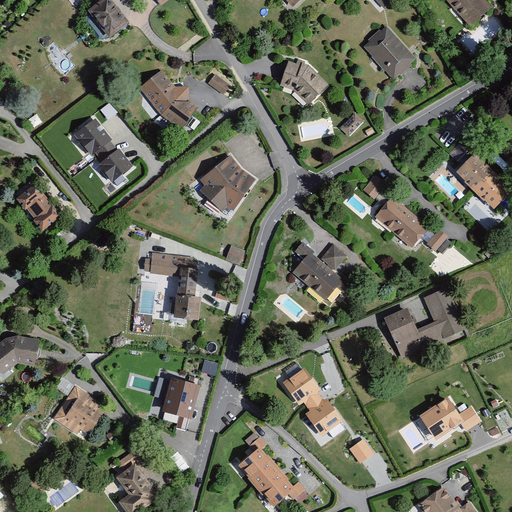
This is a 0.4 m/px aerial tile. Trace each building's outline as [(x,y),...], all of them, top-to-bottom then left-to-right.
[(111,0),(109,0),(90,14),(109,42),(130,28),(111,0)] [(282,0),(291,10),(303,0),(282,0)] [(485,0),(448,0),(471,25),(492,7),(485,0)] [(385,27),(363,48),(396,81),(417,60),(385,27)] [(311,109),(328,86),(295,62),(279,85),(311,109)] [(199,111),(163,72),(140,94),(176,132),(199,111)] [(215,73),(209,81),(224,92),(230,84),(215,73)] [(355,111),(342,126),(350,134),(364,120),(355,111)] [(96,120),(75,137),(115,187),(136,169),(96,120)] [(372,127),(365,131),(368,136),(374,132),(372,127)] [(461,144),(450,153),(457,161),(468,151),(461,144)] [(511,183),(477,153),(456,176),(496,211),(511,193),(511,183)] [(230,157),(201,192),(233,217),(262,182),(230,157)] [(385,211),(376,222),(414,252),(422,242),(438,254),(449,240),(440,232),(436,237),(382,193),(386,188),(375,180),(364,194),(385,211)] [(37,187),(18,202),(43,234),(62,220),(37,187)] [(233,242),(228,258),(241,263),(247,247),(233,242)] [(306,263),(295,276),(319,297),(329,306),(341,292),(348,298),(356,289),(338,274),(350,260),(333,246),(321,261),(304,246),(297,255),(306,263)] [(204,261),(153,255),(150,276),(180,279),(175,320),(197,323),(204,261)] [(216,296),(228,300),(231,293),(218,289),(216,296)] [(385,315),(401,353),(454,331),(437,293),(385,315)] [(4,341),(0,344),(0,372),(4,377),(19,365),(37,369),(40,343),(18,338),(4,341)] [(214,375),(218,365),(206,361),(203,371),(214,375)] [(321,390),(304,367),(283,383),(299,406),(304,403),(310,411),(305,414),(322,437),(344,421),(327,398),(324,401),(318,393),(321,390)] [(171,378),(163,412),(179,416),(176,427),(186,429),(189,418),(192,419),(201,385),(171,378)] [(75,387),(53,420),(84,442),(107,409),(75,387)] [(448,397),(419,416),(436,441),(461,424),(466,432),(480,422),(471,408),(460,415),(448,397)] [(374,453),(364,439),(350,449),(361,463),(374,453)] [(275,507),(296,489),(260,448),(239,466),(275,507)] [(134,456),(103,478),(127,511),(141,511),(163,496),(134,456)] [(31,481),(38,494),(51,484),(42,473),(31,481)] [(445,488),(420,507),(424,511),(476,511),(471,505),(462,511),(445,488)]
